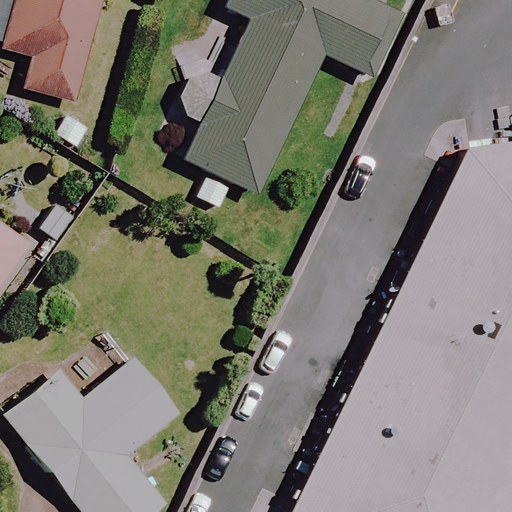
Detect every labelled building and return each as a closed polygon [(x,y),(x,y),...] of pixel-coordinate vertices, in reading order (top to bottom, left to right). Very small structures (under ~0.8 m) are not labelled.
[(14,0),(1,50),(26,57),(17,89),(71,104),(99,0),(14,0)] [(394,14),(362,0),(231,0),(226,13),(246,22),(216,89),(188,77),(172,113),(196,124),(179,162),(207,174),(195,201),(216,210),(227,185),(256,198),(317,57),(366,78),(394,14)] [(511,511),(511,140),(463,147),(284,511),(511,511)] [(0,280),(23,247),(0,230),(0,280)] [(173,416),(128,361),(78,403),(53,373),(0,417),(0,418),(76,511),(151,511),(160,505),(121,458),(173,416)]
